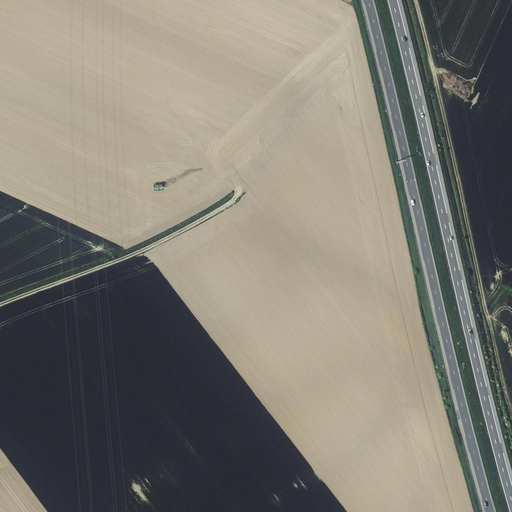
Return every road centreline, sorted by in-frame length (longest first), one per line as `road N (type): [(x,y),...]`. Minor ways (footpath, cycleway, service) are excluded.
road 1 (motorway): [(368,0),(490,511)]
road 2 (motorway): [(511,501),(392,0)]
road 3 (track): [(511,414),(413,0)]
road 4 (track): [(230,202),(155,244),(0,304)]
